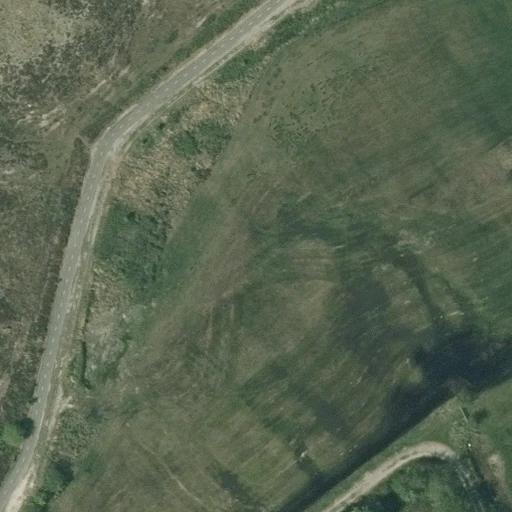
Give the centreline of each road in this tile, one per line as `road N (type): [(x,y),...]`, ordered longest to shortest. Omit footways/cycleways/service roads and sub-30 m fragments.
road 1 (track): [(8,511),(40,445),(118,152),(156,109),(300,0)]
road 2 (track): [(477,511),(460,469),(428,451),(403,457),(329,511)]
